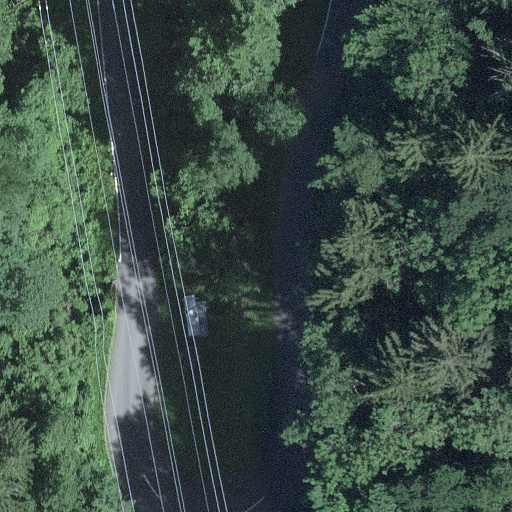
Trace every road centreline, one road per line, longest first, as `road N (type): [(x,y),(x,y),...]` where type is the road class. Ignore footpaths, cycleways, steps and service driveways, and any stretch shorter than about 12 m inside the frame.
road 1 (unclassified): [(247,511),(277,483),(294,435),(297,192),(318,101),(361,0)]
road 2 (unclassified): [(175,511),(142,474),(132,433),(136,219),(113,0)]
